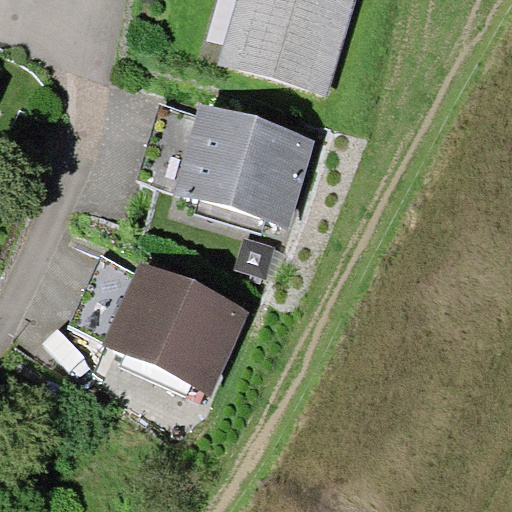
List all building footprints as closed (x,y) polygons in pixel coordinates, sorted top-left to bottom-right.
[(224,46),(236,0),(217,0),(206,41),(224,46)] [(236,0),(224,46),(217,64),(326,96),(354,0),(236,0)] [(172,191),(198,115),(162,103),(136,179),(172,191)] [(198,115),(172,191),(200,201),(266,222),(290,230),(316,141),(201,104),(198,115)] [(262,235),(266,222),(200,201),(196,213),(262,235)] [(277,247),(244,238),(235,270),(268,279),(277,247)] [(103,345),(136,272),(103,254),(70,327),(103,345)] [(136,272),(103,345),(127,356),(193,385),(213,394),(252,308),(142,258),(136,272)] [(187,396),(193,385),(127,356),(122,365),(187,396)]
